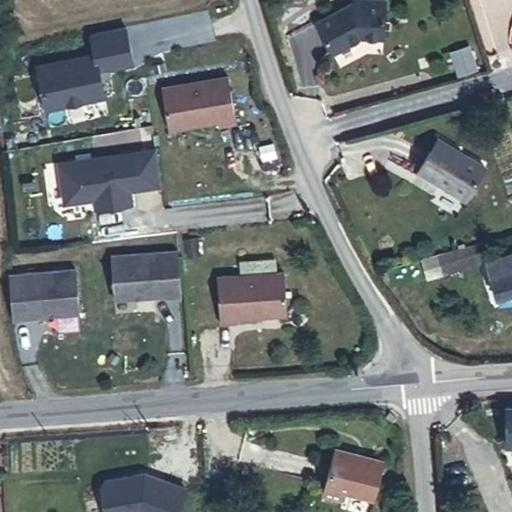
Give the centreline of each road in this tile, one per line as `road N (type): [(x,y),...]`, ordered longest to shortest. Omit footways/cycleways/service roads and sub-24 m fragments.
road 1 (unclassified): [(420,384),(0,417)]
road 2 (residential): [(420,384),(356,271),(244,2)]
road 3 (unknown): [(304,151),(511,87)]
road 4 (residential): [(428,511),(420,384)]
